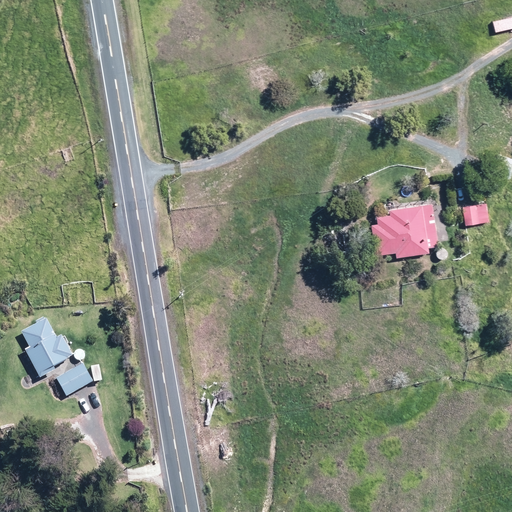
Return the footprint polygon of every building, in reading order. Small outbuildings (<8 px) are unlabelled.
[(511,15),(492,21),(496,34),(511,29),(511,15)] [(507,179),(511,163),(511,159),(496,154),(490,174),(507,179)] [(460,201),(463,226),(488,223),(486,199),(460,201)] [(393,252),(393,258),(427,254),(426,248),(436,247),(431,205),(364,213),(369,255),(393,252)] [(31,350),(23,356),(38,380),(52,371),(51,369),(71,357),(57,335),(55,337),(43,318),(19,333),(31,350)] [(54,375),(67,398),(91,384),(78,361),(54,375)]
